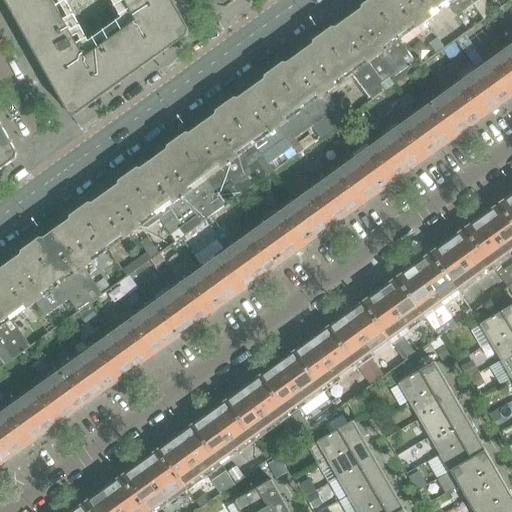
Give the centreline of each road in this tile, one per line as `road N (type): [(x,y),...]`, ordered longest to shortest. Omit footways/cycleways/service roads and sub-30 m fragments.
road 1 (residential): [(511,147),(8,511)]
road 2 (tertiary): [(60,174),(302,0)]
